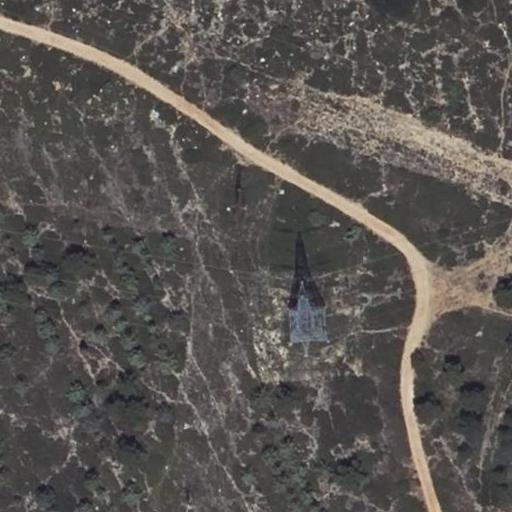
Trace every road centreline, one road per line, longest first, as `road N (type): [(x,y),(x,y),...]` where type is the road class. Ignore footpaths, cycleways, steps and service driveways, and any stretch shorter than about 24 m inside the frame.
road 1 (track): [(0,24),(126,68),(356,210),(413,255),(433,296),(511,315)]
road 2 (track): [(433,296),(403,370),(430,511)]
